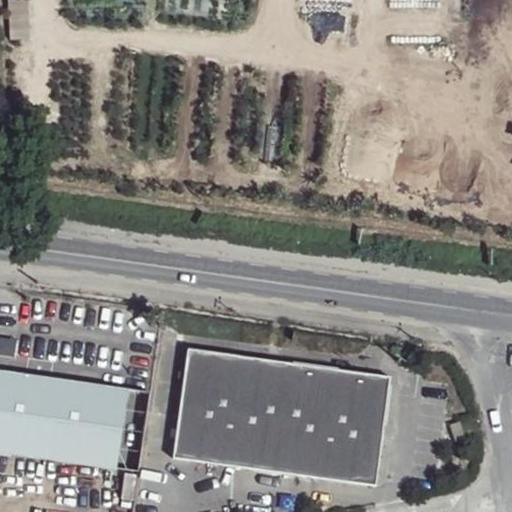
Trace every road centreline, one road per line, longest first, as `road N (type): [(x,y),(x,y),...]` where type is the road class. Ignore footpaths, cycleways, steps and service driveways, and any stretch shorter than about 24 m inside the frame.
road 1 (secondary): [(0,242),(490,320)]
road 2 (unclassified): [(511,472),(490,320)]
